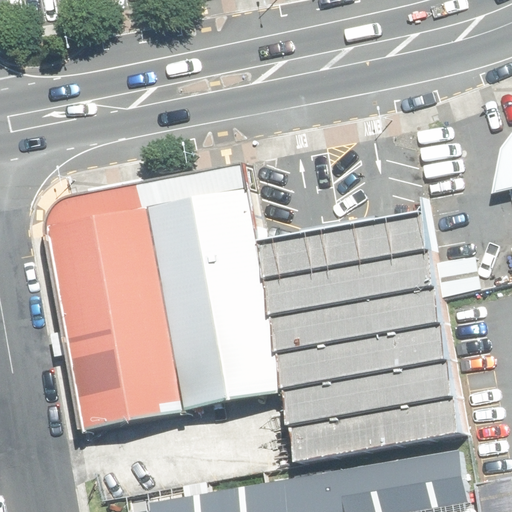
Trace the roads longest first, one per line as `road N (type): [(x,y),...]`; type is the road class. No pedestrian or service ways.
road 1 (secondary): [(0,128),(402,46),(511,12)]
road 2 (residential): [(39,511),(0,285)]
